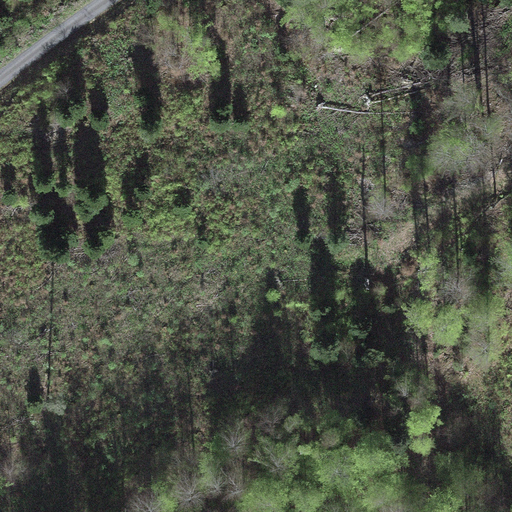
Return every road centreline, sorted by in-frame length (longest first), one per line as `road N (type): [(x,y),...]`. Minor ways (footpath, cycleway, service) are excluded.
road 1 (track): [(511,170),(376,258)]
road 2 (unclassified): [(0,81),(112,0)]
